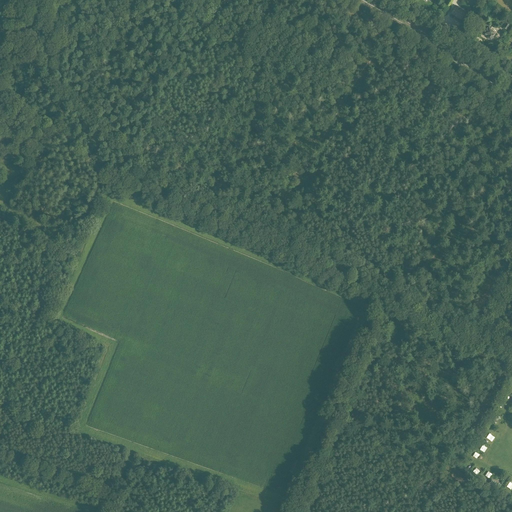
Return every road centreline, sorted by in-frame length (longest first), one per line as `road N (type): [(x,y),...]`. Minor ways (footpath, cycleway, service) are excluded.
road 1 (track): [(110,180),(54,320),(105,345),(76,431),(295,510)]
road 2 (track): [(5,86),(44,111),(110,180),(253,233)]
road 3 (track): [(253,233),(399,20)]
road 4 (track): [(253,233),(481,335)]
road 5 (track): [(380,294),(295,511)]
road 6 (primary): [(511,94),(363,0)]
